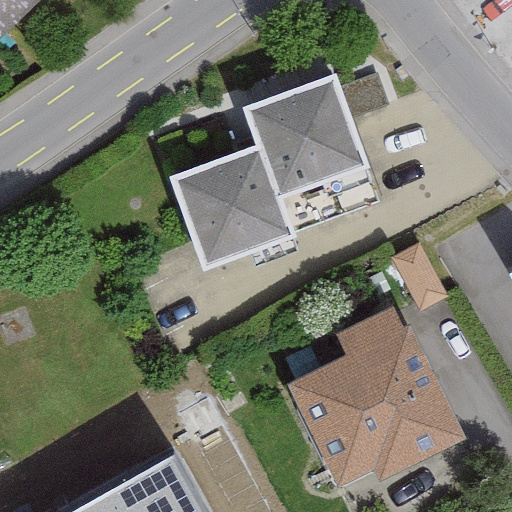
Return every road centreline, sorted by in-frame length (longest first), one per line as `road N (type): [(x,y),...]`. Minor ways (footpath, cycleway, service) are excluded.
road 1 (residential): [(228,0),(0,155)]
road 2 (residential): [(403,0),(511,127)]
